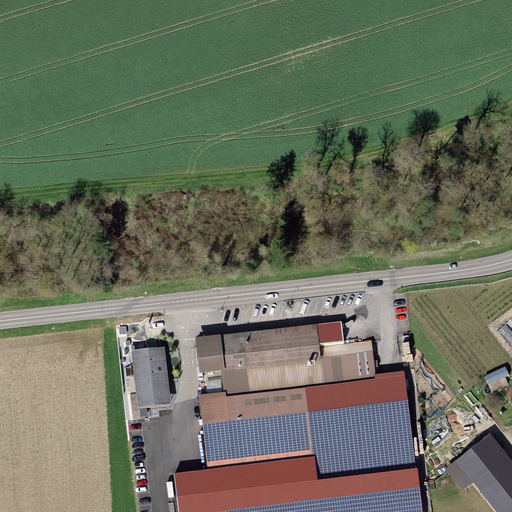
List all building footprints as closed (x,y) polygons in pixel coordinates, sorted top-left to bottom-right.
[(511,332),(506,325),(497,332),(511,350),(511,332)] [(346,326),(205,343),(209,374),(227,372),(230,395),(204,398),(213,477),(323,464),(325,482),(419,470),(408,380),(378,383),(373,344),(349,346),(346,326)] [(162,351),(133,355),(140,408),(169,404),(162,351)] [(505,367),(483,376),(487,385),(509,376),(505,367)] [(511,511),(511,469),(487,439),(459,462),(499,511),(511,511)] [(424,511),(422,492),(265,511),(424,511)]
